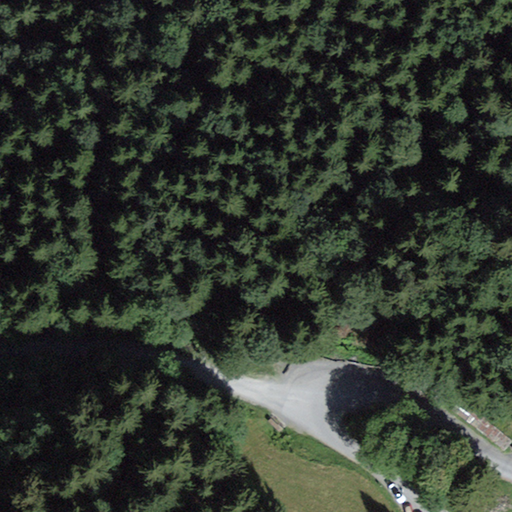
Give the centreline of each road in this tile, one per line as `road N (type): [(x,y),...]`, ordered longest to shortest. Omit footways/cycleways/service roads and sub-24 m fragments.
road 1 (track): [(0,350),(152,353),(312,407)]
road 2 (residential): [(511,468),(433,416),(394,402),(345,392),(312,407)]
road 3 (unclassified): [(312,407),(316,426),(399,476),(433,511)]
